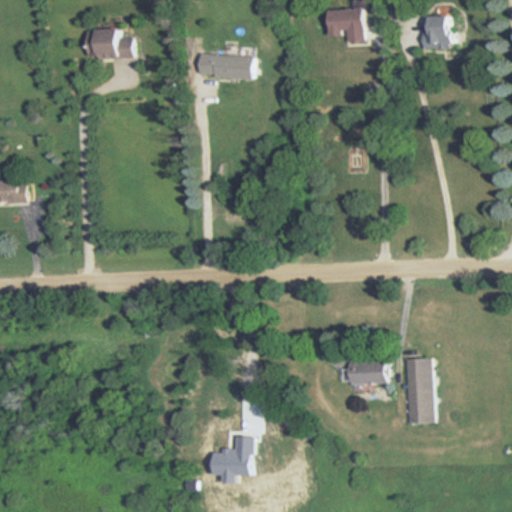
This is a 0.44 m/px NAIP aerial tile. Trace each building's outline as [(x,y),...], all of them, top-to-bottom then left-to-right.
[(330,8),(330,34),(350,34),(350,41),(367,40),(367,8),(330,8)] [(454,49),(454,15),(429,15),(429,49),(454,49)] [(90,28),(91,57),(137,56),(137,35),(123,35),(123,27),(90,28)] [(257,55),(204,53),(203,75),(256,77),(257,55)] [(0,203),(31,203),(31,179),(0,179),(0,203)] [(438,421),(437,357),(411,357),(411,421),(438,421)] [(391,358),(353,359),(354,383),(391,382),(391,358)]
